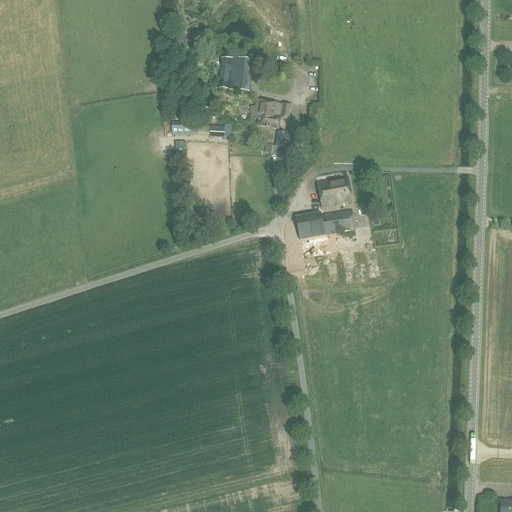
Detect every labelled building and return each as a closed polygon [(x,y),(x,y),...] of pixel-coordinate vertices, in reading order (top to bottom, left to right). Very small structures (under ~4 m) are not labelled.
[(185,56),(184,32),(176,32),(177,57),(185,56)] [(250,93),(253,60),(232,58),(229,91),(250,93)] [(232,60),(221,59),(220,71),(216,70),(215,79),(219,79),(218,86),(229,87),(232,60)] [(253,119),(259,120),(259,119),(260,119),(261,115),(269,116),(270,112),(275,113),(275,112),(282,114),(284,106),(257,100),(253,119)] [(282,114),(275,112),(275,113),(270,112),(269,116),(261,115),(260,119),(259,119),(259,120),(258,125),(279,130),(281,119),(290,121),(291,116),(282,114)] [(191,123),(172,124),(172,136),(191,135),(191,123)] [(225,127),(210,127),(199,126),(198,135),(209,136),(209,137),(224,138),(225,127)] [(278,132),(275,147),(284,148),(287,133),(278,132)] [(318,184),(322,208),(352,202),(348,178),(318,184)] [(353,210),(321,214),(321,213),(295,218),(299,240),(356,231),(353,210)] [(349,274),(363,272),(357,244),(344,247),(349,274)] [(511,511),(511,501),(501,501),(500,511),(511,511)]
